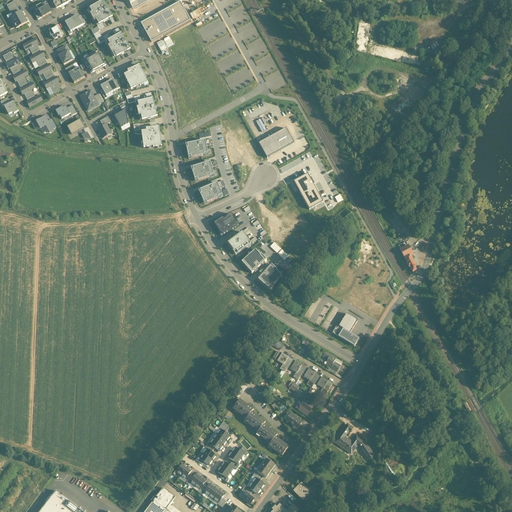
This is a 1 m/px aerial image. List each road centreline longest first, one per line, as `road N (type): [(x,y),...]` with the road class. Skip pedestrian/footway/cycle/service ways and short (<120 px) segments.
road 1 (tertiary): [(511,49),(469,112),(420,277),(361,364)]
road 2 (residential): [(361,364),(246,287),(196,217)]
road 3 (residential): [(196,217),(162,86),(145,53)]
road 4 (tertiary): [(349,386),(257,511)]
